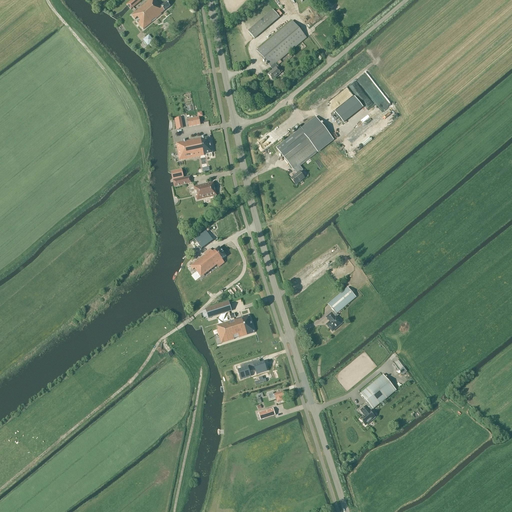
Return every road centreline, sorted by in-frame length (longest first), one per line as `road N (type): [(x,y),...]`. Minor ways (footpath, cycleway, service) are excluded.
road 1 (secondary): [(346,511),(268,265),(235,125)]
road 2 (unclassified): [(235,125),(273,110),(405,0)]
road 3 (track): [(46,0),(103,68),(131,117)]
road 4 (secondary): [(235,125),(209,0)]
